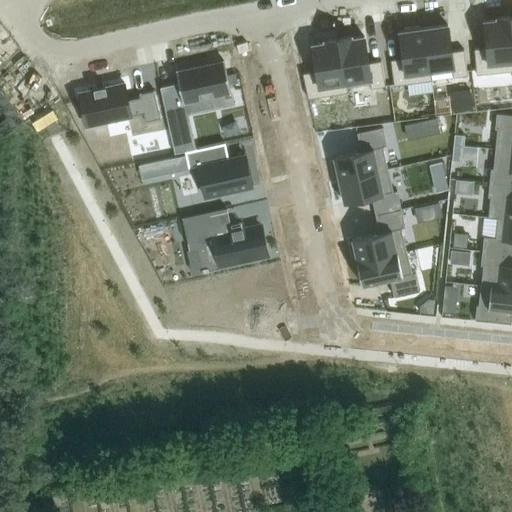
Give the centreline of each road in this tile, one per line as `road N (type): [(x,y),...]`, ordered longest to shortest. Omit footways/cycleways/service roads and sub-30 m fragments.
road 1 (residential): [(511,358),(336,337),(263,13)]
road 2 (residential): [(9,3),(38,57),(263,13)]
